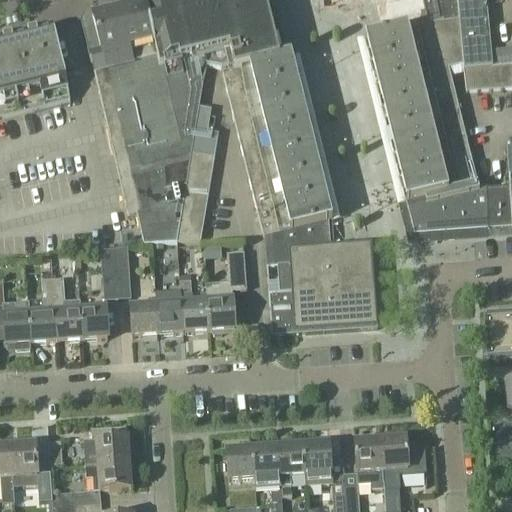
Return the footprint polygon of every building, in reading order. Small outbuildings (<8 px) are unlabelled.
[(176,245),(178,229),(182,204),(184,193),(186,181),(188,169),(192,143),(194,131),(197,111),(208,43),(215,0),(169,0),(81,21),(127,218),(136,216),(143,247),(160,246),(172,245),(176,245)] [(229,31),(268,21),(262,0),(215,0),(208,43),(231,37),(229,31)] [(355,0),(362,28),(432,12),(429,0),(355,0)] [(456,0),(429,0),(432,12),(434,19),(435,24),(458,21),(456,0)] [(456,0),(458,21),(463,70),(476,69),(488,67),(490,67),(484,0),(456,0)] [(208,43),(205,67),(218,70),(232,66),(240,64),(238,60),(275,51),(268,21),(229,31),(231,37),(208,43)] [(449,69),(463,65),(458,21),(414,27),(383,35),(364,39),(407,211),(485,191),(485,184),(476,184),(449,69)] [(0,120),(69,103),(51,30),(0,42),(0,120)] [(263,240),(328,224),(330,223),(290,58),(222,74),(263,240)] [(501,91),(511,89),(511,71),(511,65),(500,66),(501,91)] [(489,91),(501,91),(500,66),(490,67),(488,67),(489,91)] [(477,92),(489,91),(488,67),(476,69),(477,92)] [(466,93),(477,92),(476,69),(463,70),(462,70),(466,93)] [(194,131),(205,133),(209,113),(197,111),(194,131)] [(192,143),(216,147),(217,135),(194,131),(192,143)] [(190,155),(214,159),(216,147),(192,143),(190,155)] [(188,169),(211,172),(214,159),(190,155),(188,169)] [(210,184),(211,172),(188,169),(186,181),(210,184)] [(208,197),(210,184),(186,181),(184,193),(208,197)] [(488,232),(511,230),(509,189),(508,189),(485,191),(488,232)] [(414,238),(488,232),(485,191),(407,211),(414,238)] [(206,208),(208,197),(184,193),(182,204),(206,208)] [(204,219),(206,208),(182,204),(180,215),(204,219)] [(202,231),(204,219),(180,215),(178,227),(202,231)] [(268,296),(374,289),(371,247),(330,249),(328,224),(263,240),(266,248),(268,296)] [(200,243),(202,231),(178,227),(178,229),(176,245),(200,243)] [(115,254),(116,281),(118,303),(131,302),(128,253),(115,254)] [(103,282),(116,281),(115,254),(102,255),(103,282)] [(241,256),(226,257),(228,286),(217,287),(218,290),(206,291),(207,304),(208,334),(233,332),(231,294),(244,293),(241,256)] [(105,304),(118,303),(116,281),(103,282),(105,304)] [(56,344),(54,315),(53,295),(52,285),(42,286),(44,315),(29,316),(31,346),(56,344)] [(52,285),(53,295),(63,294),(62,285),(52,285)] [(191,285),(179,285),(180,295),(180,298),(192,298),(191,285)] [(374,289),(268,296),(271,337),(376,331),(374,289)] [(169,306),(155,307),(157,337),(183,336),(181,306),(180,298),(180,295),(169,296),(169,306)] [(183,336),(208,334),(207,304),(181,306),(183,336)] [(131,339),(157,337),(155,307),(129,309),(131,339)] [(80,313),(82,342),(107,341),(105,311),(80,313)] [(489,364),(511,362),(511,312),(486,314),(489,364)] [(56,344),(82,342),(80,313),(54,315),(56,344)] [(29,316),(2,318),(4,348),(12,347),(13,353),(27,352),(26,346),(31,346),(29,316)] [(511,384),(505,385),(506,410),(497,411),(498,427),(493,427),(494,443),(491,443),(492,451),(494,451),(495,462),(511,461),(511,384)] [(97,468),(128,465),(127,439),(126,430),(91,432),(92,443),(95,443),(97,468)] [(380,442),(383,486),(396,485),(395,473),(408,472),(406,440),(380,442)] [(384,492),(383,486),(380,442),(354,444),(357,486),(373,485),(373,492),(384,492)] [(60,445),(47,446),(49,467),(62,466),(60,445)] [(34,446),(9,448),(12,491),(36,489),(37,495),(50,494),(49,474),(37,475),(34,446)] [(303,447),(305,477),(330,475),(328,446),(303,447)] [(280,479),(305,477),(303,447),(277,449),(280,479)] [(9,448),(0,448),(0,480),(0,481),(2,507),(13,506),(12,491),(9,448)] [(252,451),(255,489),(269,488),(270,511),(282,511),(281,501),(280,490),(280,480),(280,479),(277,449),(252,451)] [(228,483),(254,481),(252,451),(226,453),(228,483)] [(99,494),(101,494),(130,491),(128,465),(97,468),(99,494)] [(280,490),(281,501),(293,500),(292,489),(280,490)] [(75,508),(74,495),(51,497),(52,510),(75,508)] [(333,511),(346,511),(346,501),(333,502),(333,511)] [(346,511),(359,511),(359,501),(346,501),(346,511)]
